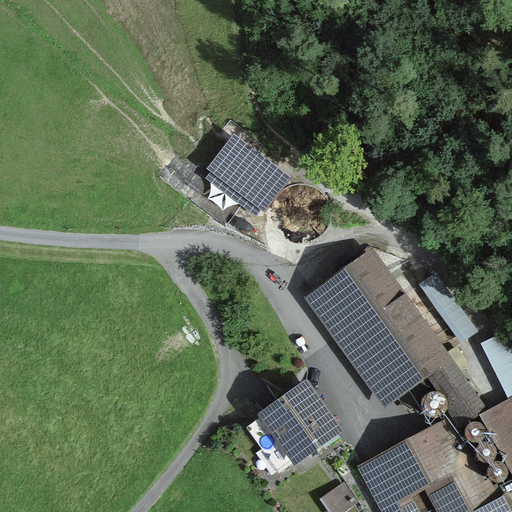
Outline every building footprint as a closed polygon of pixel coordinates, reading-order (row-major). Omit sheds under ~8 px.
[(287,180),(234,140),(212,169),(265,209),(287,180)] [(353,269),(313,297),(390,402),(394,399),(428,374),(448,402),(467,389),(371,255),(353,269)] [(316,408),(302,389),(287,400),(264,416),(251,426),(247,429),(278,472),(295,459),(333,432),(316,408)] [(449,406),(444,410),(451,419),(457,428),(475,414),(474,413),(462,396),(449,406)] [(511,403),(487,417),(511,463),(511,403)] [(457,428),(451,419),(403,445),(360,468),(383,511),(409,511),(403,501),(424,490),(430,499),(436,511),(511,511),(498,488),(497,487),(492,490),(457,428)] [(329,511),(340,511),(354,503),(342,485),(321,500),(329,511)]
